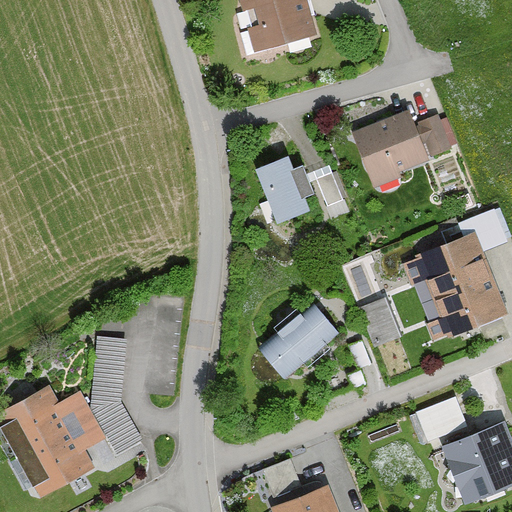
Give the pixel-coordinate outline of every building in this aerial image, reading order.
[(263,0),(271,25),(258,29),(265,53),(335,33),(325,0),(263,0)] [(425,110),(370,130),(391,186),(446,166),(444,161),(431,126),(425,110)] [(458,116),(431,126),(444,161),(471,151),(458,116)] [(317,171),(311,156),(277,169),(298,225),(333,212),(328,198),(335,195),(324,168),(317,171)] [(335,195),(342,214),(364,206),(346,160),(324,168),(335,195)] [(511,208),(490,217),(496,234),(503,253),(511,249),(511,208)] [(496,234),(433,257),(448,297),(511,274),(503,253),(496,234)] [(511,320),(511,277),(511,274),(448,297),(463,338),(511,320)] [(363,298),(378,340),(402,332),(388,290),(363,298)] [(325,304),(273,352),(306,388),(358,341),(325,304)] [(125,437),(134,455),(160,439),(141,400),(146,337),(114,334),(108,401),(125,437)] [(392,366),(381,339),(365,345),(375,372),(392,366)] [(70,387),(18,414),(40,456),(92,429),(78,403),(70,387)] [(102,391),(78,403),(92,429),(103,449),(125,437),(108,401),(102,391)] [(456,396),(415,412),(427,443),(468,426),(456,396)] [(511,436),(506,421),(442,447),(465,505),(511,485),(511,436)] [(92,429),(40,456),(62,497),(113,470),(103,449),(92,429)] [(291,453),(262,464),(274,492),(302,480),(291,453)] [(354,511),(346,489),(288,511),(354,511)]
